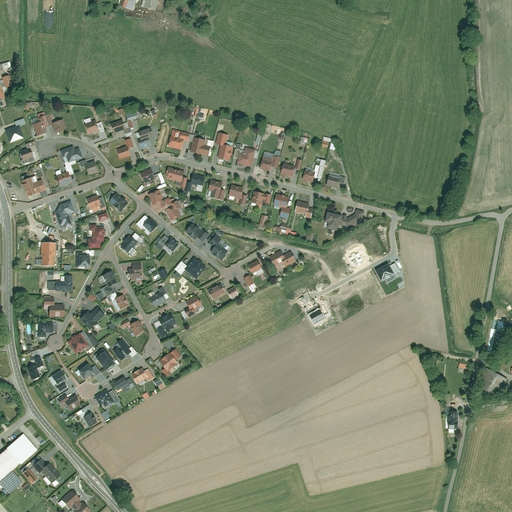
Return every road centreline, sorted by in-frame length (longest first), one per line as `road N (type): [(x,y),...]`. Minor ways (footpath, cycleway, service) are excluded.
road 1 (residential): [(449,511),(503,216)]
road 2 (residential): [(114,175),(169,156),(394,217)]
road 3 (secondary): [(20,382),(9,327),(6,210)]
road 4 (residential): [(303,302),(393,255),(394,217)]
road 5 (track): [(437,237),(454,349),(477,356)]
road 6 (secondary): [(123,511),(34,411)]
